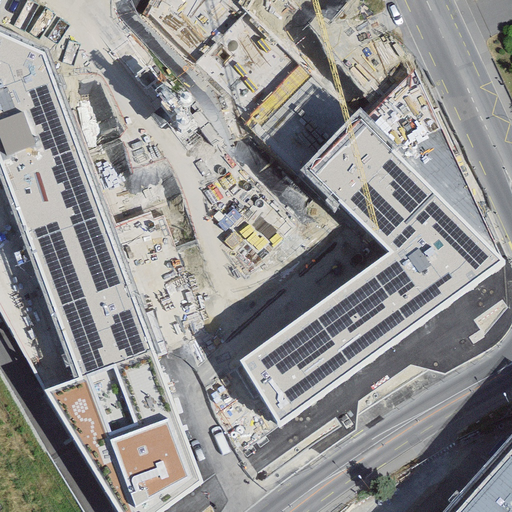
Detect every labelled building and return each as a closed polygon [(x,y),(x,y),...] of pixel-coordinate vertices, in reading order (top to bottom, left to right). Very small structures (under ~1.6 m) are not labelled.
[(189,0),(219,59),(338,0),(189,0)] [(0,168),(75,378),(44,391),(119,511),(164,511),(206,484),(46,52),(0,30),(0,168)] [(390,252),(238,360),(280,430),(505,265),(361,108),(302,174),(390,252)] [(280,327),(297,317),(289,305),(272,315),(280,327)] [(511,511),(511,432),(440,511),(511,511)]
